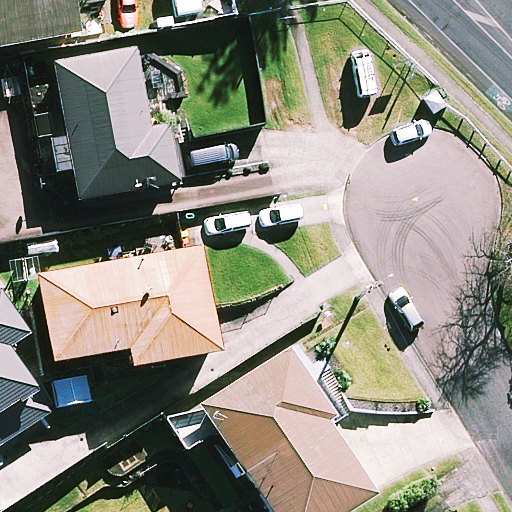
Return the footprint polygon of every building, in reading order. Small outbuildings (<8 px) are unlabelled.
[(0,0),(0,54),(75,42),(68,0),(0,0)] [(144,138),(132,59),(51,72),(62,143),(48,145),(53,178),(69,176),(74,209),(174,193),(165,135),(144,138)] [(216,362),(198,256),(36,283),(51,371),(125,359),(128,377),(216,362)] [(307,392),(287,359),(197,414),(257,511),(362,511),(367,509),(321,434),(354,414),(331,377),(307,392)] [(91,372),(52,379),(57,410),(97,403),(91,372)]
